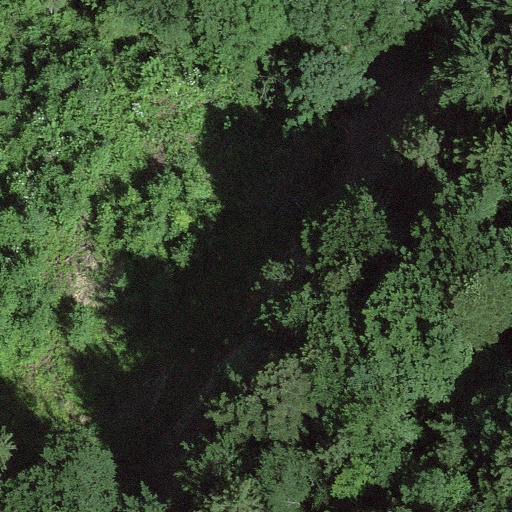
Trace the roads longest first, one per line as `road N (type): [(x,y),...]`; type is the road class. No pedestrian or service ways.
road 1 (track): [(394,82),(168,511)]
road 2 (track): [(365,0),(368,54),(394,82),(426,91),(461,83),(511,21)]
